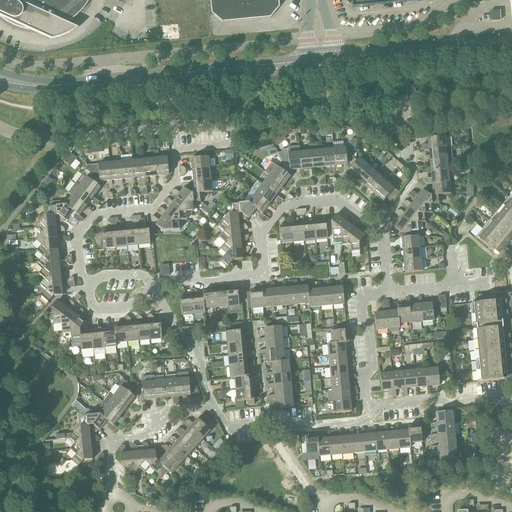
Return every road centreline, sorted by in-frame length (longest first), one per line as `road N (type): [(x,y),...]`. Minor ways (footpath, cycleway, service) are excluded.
road 1 (tertiary): [(0,79),(59,86),(324,60)]
road 2 (residential): [(152,285),(264,274),(261,235),(283,205),(333,200),(381,227)]
road 3 (residential): [(89,283),(78,273),(75,236),(92,215),(150,209),(175,177),(175,150),(228,145)]
road 4 (tertiary): [(324,60),(511,41)]
road 5 (residential): [(214,407),(226,426),(364,421),(375,409)]
road 6 (residential): [(113,495),(109,451),(117,440),(145,437),(168,410),(214,407)]
road 7 (residential): [(214,407),(199,351),(179,339),(152,285)]
road 8 (residential): [(375,409),(367,402),(362,297),(387,295)]
road 9 (residential): [(511,409),(501,399),(375,409)]
road 10 (unknown): [(174,0),(180,19),(197,22),(283,15),(291,0)]
